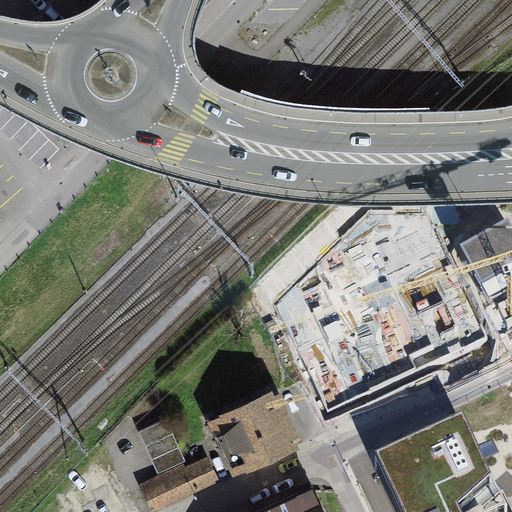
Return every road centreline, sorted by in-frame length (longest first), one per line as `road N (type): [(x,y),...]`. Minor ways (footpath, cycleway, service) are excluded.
road 1 (primary): [(129,123),(186,147),(310,172),(511,172)]
road 2 (primary): [(511,134),(337,142),(278,133),(217,116),(160,69)]
road 3 (unclassified): [(0,260),(249,0)]
road 4 (residential): [(511,363),(332,450)]
road 5 (residential): [(332,450),(202,511)]
